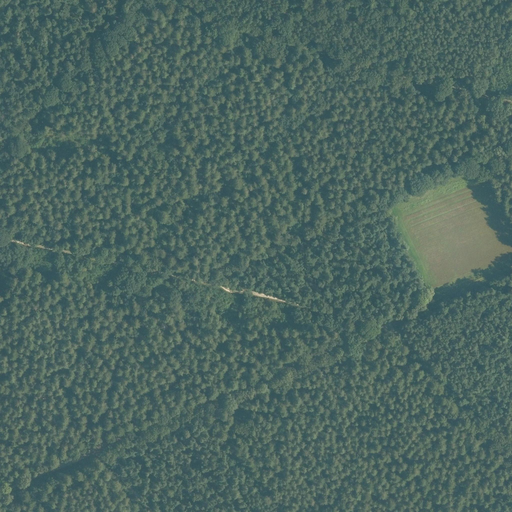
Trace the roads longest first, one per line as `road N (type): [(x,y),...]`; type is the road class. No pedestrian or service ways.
road 1 (unclassified): [(0,493),(384,326)]
road 2 (track): [(211,282),(384,326)]
road 3 (unclassified): [(511,432),(461,396),(412,341),(384,326)]
road 4 (track): [(511,266),(405,313),(391,327)]
road 5 (track): [(14,240),(138,266)]
